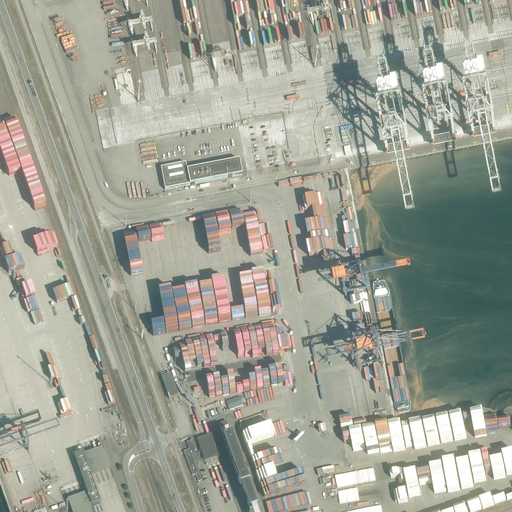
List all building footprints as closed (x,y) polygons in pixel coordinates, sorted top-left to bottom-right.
[(185,164),(160,169),(164,191),(242,175),(239,160),(186,171),(185,164)] [(241,396),(226,401),(229,410),(244,405),(241,396)] [(250,429),(241,432),(244,442),(253,440),(252,436),(254,435),(253,431),(251,431),(250,429)] [(231,434),(231,433),(230,433),(231,434),(223,437),(223,436),(222,436),(223,437),(222,437),(222,438),(223,437),(225,445),(225,446),(226,445),(228,453),(228,454),(231,461),(230,461),(231,462),(234,469),(233,469),(234,470),(234,471),(235,470),(242,467),(243,468),(243,467),(244,466),(243,466),(240,459),(241,458),(240,458),(237,451),(238,450),(237,450),(234,442),(235,442),(234,442),(231,434),(232,434),(232,433),(231,434)] [(199,439),(197,440),(205,461),(207,461),(212,459),(216,457),(218,457),(210,435),(208,436),(204,438),(199,439)] [(183,452),(192,476),(198,473),(190,452),(196,450),(192,440),(186,443),(189,450),(183,452)] [(86,463),(91,476),(101,472),(110,469),(103,448),(94,451),(83,454),(86,463)] [(86,463),(78,466),(87,493),(92,505),(100,502),(91,476),(86,463)] [(408,496),(420,494),(418,474),(406,476),(408,496)] [(248,482),(248,480),(246,476),(237,479),(240,485),(248,482)] [(340,504),(364,499),(362,487),(338,492),(340,504)] [(93,511),(92,505),(87,493),(77,496),(68,499),(71,506),(72,511),(93,511)] [(290,509),(304,506),(302,495),(291,497),(293,504),(289,504),(290,509)] [(254,500),(247,502),(249,509),(256,506),(254,500)]
